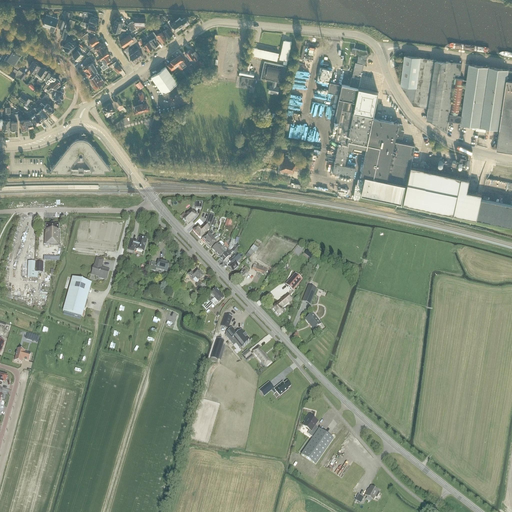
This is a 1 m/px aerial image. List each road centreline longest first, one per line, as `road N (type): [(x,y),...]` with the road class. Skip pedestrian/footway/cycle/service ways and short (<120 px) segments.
road 1 (tertiary): [(479,511),(350,406),(155,203)]
road 2 (unclassified): [(133,75),(219,21),(358,35),(379,52)]
road 3 (track): [(105,511),(164,318),(105,294)]
road 4 (unknown): [(334,32),(332,47),(318,57),(306,108),(326,128),(325,173),(356,184)]
road 5 (unclassified): [(511,160),(428,130),(397,95),(379,52)]
road 6 (unclassified): [(155,203),(0,211)]
road 7 (unclassified): [(511,64),(398,47),(379,52)]
road 8 (residential): [(87,107),(68,68),(0,23)]
